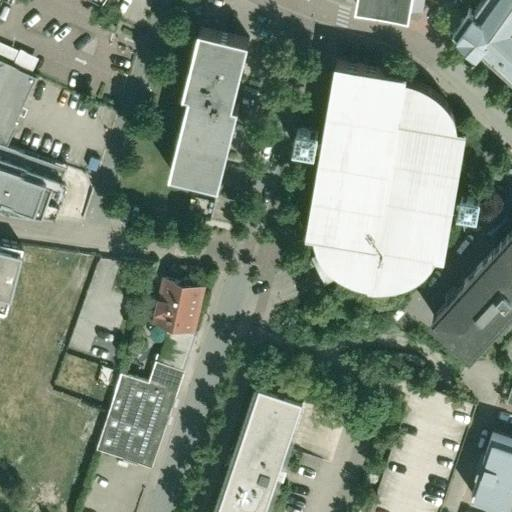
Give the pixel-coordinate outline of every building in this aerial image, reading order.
[(354,0),(355,1),(408,10),(409,0),(354,0)] [(511,0),(473,0),(457,21),(511,67),(511,0)] [(253,36),(206,24),(189,88),(197,90),(177,170),(225,182),(246,99),(238,97),(253,36)] [(0,47),(0,136),(8,140),(37,67),(0,47)] [(406,70),(332,58),(322,128),(318,152),(306,232),(313,233),(314,239),(317,248),(322,255),(330,264),(324,266),(326,272),(330,280),(332,283),(351,276),(366,282),(391,284),(406,281),(418,275),(427,267),(436,256),(444,257),(452,212),(455,193),(467,130),(460,129),(457,114),(449,102),(440,93),(428,84),(416,79),(405,76),(406,70)] [(292,148),(318,152),(322,128),(296,124),(292,148)] [(0,202),(54,210),(70,167),(8,140),(0,136),(0,202)] [(479,197),(455,193),(452,212),(476,216),(479,197)] [(511,205),(424,304),(461,335),(511,280),(511,205)] [(0,307),(5,309),(22,241),(0,235),(0,307)] [(206,284),(160,275),(151,320),(171,323),(197,328),(206,284)] [(120,371),(95,444),(151,463),(197,328),(171,323),(152,381),(120,371)] [(252,381),(211,511),(263,511),(300,396),(252,381)] [(313,393),(273,511),(441,511),(477,405),(450,396),(411,384),(399,421),(313,393)] [(511,437),(489,431),(470,494),(511,506),(511,505),(511,437)]
